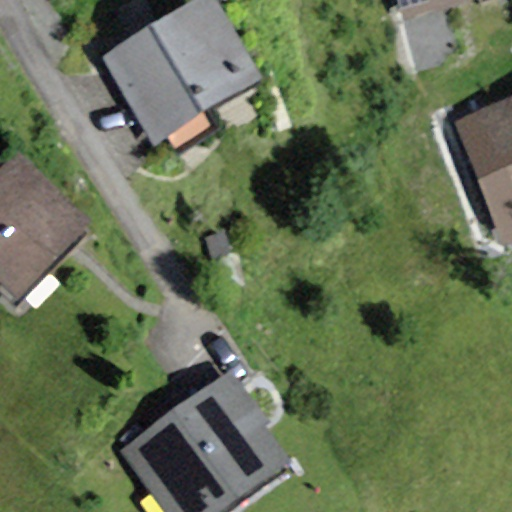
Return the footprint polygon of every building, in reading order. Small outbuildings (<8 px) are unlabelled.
[(222,0),(109,67),(160,152),(273,86),(222,0)] [(511,0),(393,0),(405,39),(511,8),(511,0)] [(511,110),(479,123),(511,208),(511,110)] [(24,165),(0,189),(0,290),(25,315),(99,239),(24,165)] [(236,380),(125,462),(161,511),(243,511),(302,469),(236,380)]
